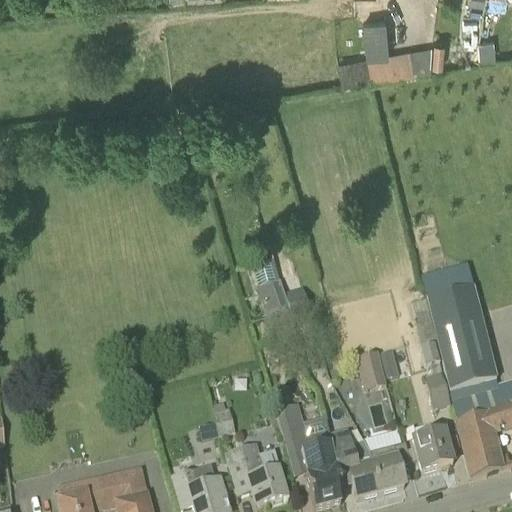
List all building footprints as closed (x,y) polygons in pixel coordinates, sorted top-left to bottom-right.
[(484,0),(483,6),(503,9),(504,0),(484,0)] [(494,62),(492,41),(476,43),(478,65),(494,62)] [(442,43),(432,42),(430,65),(441,66),(442,43)] [(369,85),(412,77),(408,52),(387,55),(388,59),(365,61),(364,60),(336,65),(340,86),(341,90),(369,85)] [(248,107),(232,111),(239,134),(255,130),(248,107)] [(227,137),(221,114),(194,121),(200,144),(227,137)] [(269,130),(264,116),(252,120),(257,134),(269,130)] [(231,152),(230,164),(238,164),(239,152),(231,152)] [(494,382),(465,266),(419,277),(448,394),(494,382)] [(254,291),(271,351),(295,344),(292,333),(282,300),(279,290),(278,284),(276,284),(273,271),(252,277),(256,290),(254,291)] [(279,290),(282,300),(290,297),(287,288),(279,290)] [(301,330),(291,297),(290,297),(282,300),(292,333),(301,330)] [(437,368),(432,349),(418,353),(423,372),(437,368)] [(377,356),(354,362),(361,389),(384,383),(377,356)] [(429,378),(439,375),(438,368),(428,371),(429,378)] [(385,384),(397,381),(395,372),(383,375),(385,384)] [(448,408),(439,375),(429,378),(422,380),(431,413),(448,408)] [(511,407),(511,393),(510,386),(495,390),(450,403),(456,425),(511,407)] [(511,407),(456,425),(453,425),(470,483),(510,472),(506,459),(496,460),(488,433),(511,426),(511,407)] [(217,414),(211,416),(214,428),(217,441),(233,437),(227,412),(223,413),(217,414)] [(298,418),(276,425),(288,469),(290,469),(301,465),(312,511),(323,511),(339,508),(335,491),(340,490),(335,472),(327,438),(324,422),(301,428),(298,418)] [(197,433),(200,445),(217,441),(214,428),(197,433)] [(327,438),(335,472),(346,469),(351,487),(355,504),(379,497),(372,469),(368,457),(362,445),(350,448),(347,436),(346,434),(327,438)] [(412,444),(421,476),(451,468),(443,436),(412,444)] [(399,448),(381,453),(368,457),(372,469),(379,497),(403,491),(397,469),(409,466),(404,447),(399,448)] [(225,460),(237,501),(253,496),(258,511),(285,502),(276,472),(278,473),(273,455),(257,459),(257,458),(246,462),(244,454),(225,460)] [(226,511),(223,500),(219,501),(214,486),(210,472),(190,478),(171,483),(179,511),(191,511),(192,511),(226,511)] [(116,509),(109,478),(84,484),(87,495),(57,502),(59,511),(147,511),(145,503),(116,509)]
